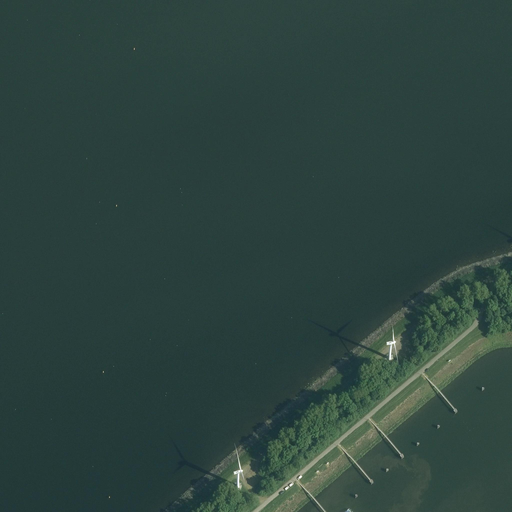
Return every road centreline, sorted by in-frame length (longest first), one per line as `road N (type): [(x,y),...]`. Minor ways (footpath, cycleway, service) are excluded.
road 1 (unclassified): [(492,282),(430,314),(266,452),(252,477),(267,503)]
road 2 (unclassified): [(267,503),(471,329),(492,282)]
